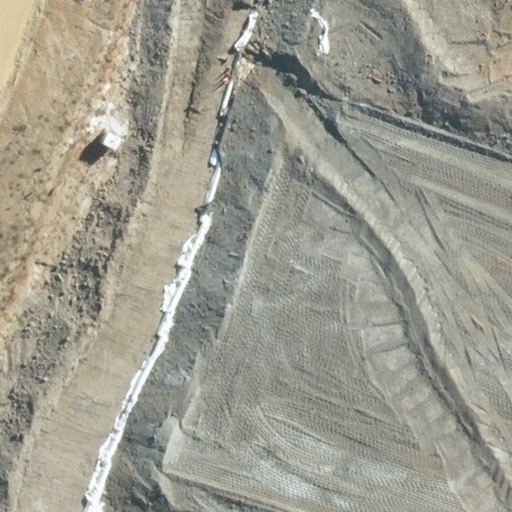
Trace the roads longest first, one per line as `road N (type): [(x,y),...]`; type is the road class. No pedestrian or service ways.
road 1 (track): [(313,511),(486,0)]
road 2 (trunk): [(358,511),(511,3)]
road 3 (trunk): [(511,302),(447,511)]
